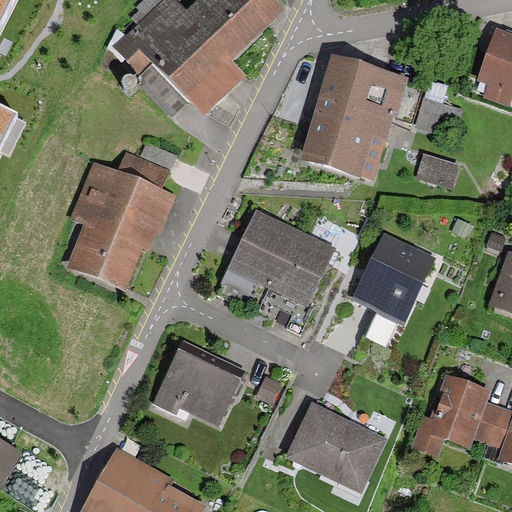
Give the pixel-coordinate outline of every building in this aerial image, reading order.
[(0,0),(0,38),(19,0),(0,0)] [(280,8),(272,0),(200,0),(186,14),(172,0),(144,0),(137,7),(140,10),(131,19),(138,27),(117,46),(130,60),(142,49),(202,112),(243,73),(228,56),(280,8)] [(511,34),(496,29),(479,77),(489,81),(484,95),(507,104),(511,90),(511,34)] [(401,82),(332,62),(303,163),(358,179),(371,135),(385,140),(401,82)] [(134,83),(129,79),(123,81),(120,86),(123,92),(129,94),(134,90),(134,83)] [(0,148),(16,115),(0,107),(0,148)] [(174,157),(145,145),(140,158),(169,170),(174,157)] [(458,165),(423,155),(416,179),(450,190),(458,165)] [(117,177),(93,167),(73,218),(88,224),(71,268),(120,288),(136,247),(148,252),(170,198),(157,193),(165,173),(125,157),(117,177)] [(227,269),(266,287),(293,231),(254,213),(227,269)] [(468,225),(455,220),(450,233),(463,238),(468,225)] [(293,231),(266,287),(304,306),(331,249),(293,231)] [(502,239),(490,234),(485,247),(497,252),(502,239)] [(432,260),(383,237),(353,302),(402,324),(432,260)] [(511,256),(509,255),(491,306),(511,313),(511,256)] [(241,378),(181,350),(154,406),(184,420),(187,413),(218,427),(241,378)] [(271,404),(278,384),(264,378),(256,397),(271,404)] [(469,440),(482,405),(486,393),(446,378),(430,421),(422,418),(411,449),(434,457),(440,441),(465,450),(469,440)] [(384,438),(312,404),(286,457),(359,491),(384,438)] [(511,419),(511,416),(482,405),(469,440),(500,451),(511,419)] [(511,419),(500,451),(497,462),(511,467),(511,419)] [(0,483),(18,453),(0,442),(0,483)] [(167,480),(119,452),(84,511),(199,511),(201,510),(163,488),(167,480)]
